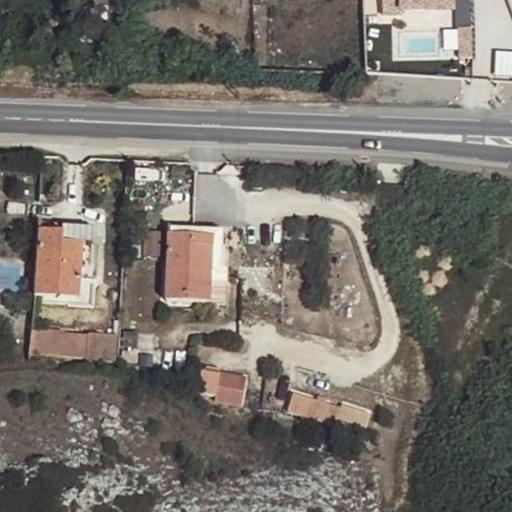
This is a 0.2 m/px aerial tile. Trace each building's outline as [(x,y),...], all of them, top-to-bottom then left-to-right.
[(81,241),(81,227),(61,226),(61,231),(60,241),(81,242),(81,241)] [(37,230),(34,295),(78,297),(78,305),(93,306),(94,283),(94,279),(88,280),(91,227),(81,227),(81,241),(81,242),(60,241),(61,231),(37,230)] [(167,300),(211,302),(211,282),(227,283),(228,271),(221,267),(223,231),(169,229),(167,300)] [(163,258),(163,231),(145,231),(146,258),(163,258)] [(89,334),(32,330),(30,353),(87,357),(88,347),(89,334)] [(97,348),(88,347),(87,357),(97,358),(97,348)] [(221,375),(201,371),(197,391),(217,395),(217,399),(241,404),(247,377),(221,373),(221,375)] [(336,426),(341,408),(298,395),(292,413),(336,426)]
